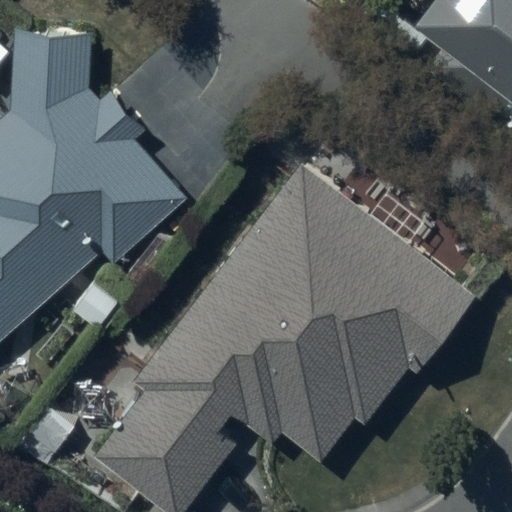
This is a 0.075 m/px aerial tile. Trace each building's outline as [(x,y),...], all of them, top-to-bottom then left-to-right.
[(511,0),(449,0),(443,8),(511,60),(511,0)] [(31,26),(26,102),(0,125),(0,347),(121,237),(135,252),(200,193),(149,137),(168,120),(135,83),(122,95),(109,81),(112,31),(31,26)] [(499,292),(323,150),(148,368),(164,380),(109,449),(184,509),(247,430),(234,419),(252,397),(286,424),(297,411),(332,439),(361,403),(379,417),(416,371),(406,363),(422,343),(444,361),(499,292)] [(139,293),(106,265),(75,301),(108,329),(139,293)] [(96,419),(62,393),(36,427),(69,453),(96,419)]
